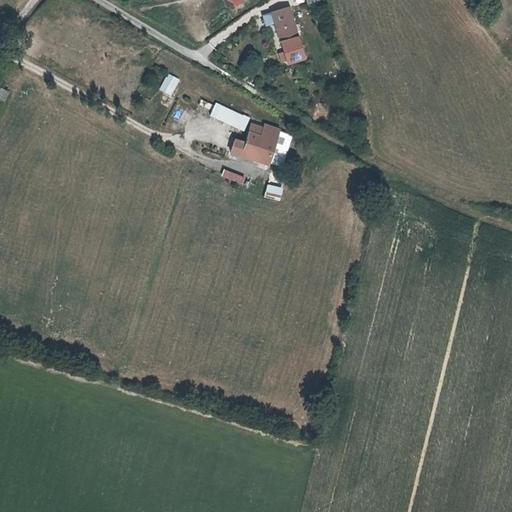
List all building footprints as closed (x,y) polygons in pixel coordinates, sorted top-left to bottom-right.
[(292,73),(315,66),(308,46),(295,10),(273,17),(274,21),(292,73)] [(182,77),(167,69),(159,84),(164,87),(157,98),(168,103),(182,77)] [(0,100),(4,103),(9,91),(0,87),(0,100)] [(201,97),(197,106),(211,112),(209,116),(244,131),(249,118),(201,97)] [(175,105),(171,117),(180,120),(184,109),(175,105)] [(262,151),(260,158),(269,160),(280,126),(264,121),(263,124),(251,121),(246,138),(234,135),(229,148),(242,152),(244,145),(262,151)] [(242,152),(260,158),(262,151),(244,145),(242,152)] [(223,169),(220,177),(243,184),(245,176),(223,169)] [(263,195),(280,199),(286,176),(270,172),(263,195)]
